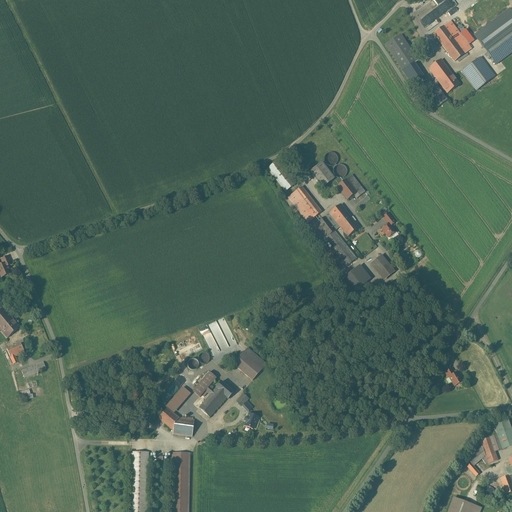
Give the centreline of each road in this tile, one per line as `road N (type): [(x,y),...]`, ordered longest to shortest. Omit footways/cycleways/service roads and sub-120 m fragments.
road 1 (unclassified): [(16,252),(209,188),(286,150),(333,105),(365,40)]
road 2 (unclassified): [(87,511),(59,360),(16,252)]
road 3 (unclassified): [(511,249),(407,418)]
road 4 (unclassified): [(371,33),(418,107),(511,162)]
